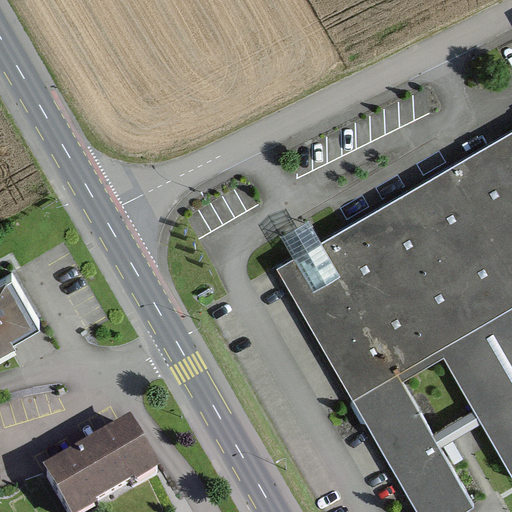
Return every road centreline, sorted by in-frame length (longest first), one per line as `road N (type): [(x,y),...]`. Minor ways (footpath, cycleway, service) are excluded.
road 1 (residential): [(101,212),(511,10)]
road 2 (primary): [(101,212),(276,511)]
road 3 (primary): [(0,35),(101,212)]
